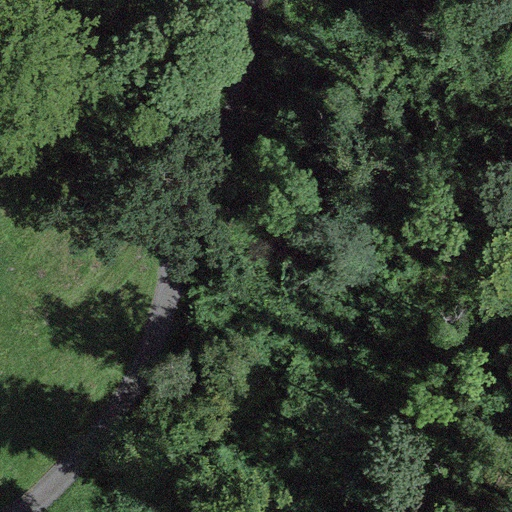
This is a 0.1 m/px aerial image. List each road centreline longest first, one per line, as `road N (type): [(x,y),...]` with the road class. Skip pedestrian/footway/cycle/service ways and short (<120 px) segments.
road 1 (track): [(27,511),(64,479),(130,380),(172,271),(174,202)]
road 2 (track): [(0,1),(174,202)]
road 3 (track): [(174,202),(232,116),(260,0)]
